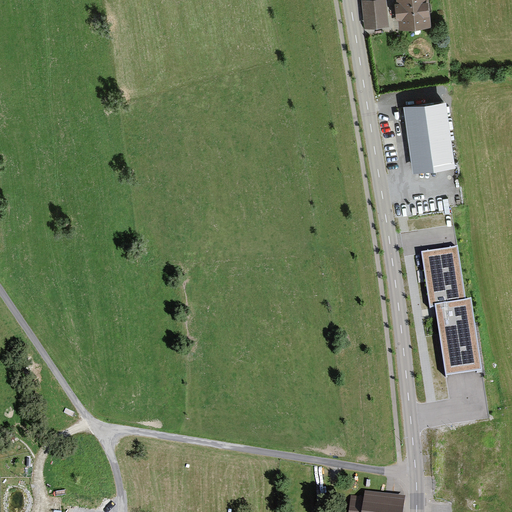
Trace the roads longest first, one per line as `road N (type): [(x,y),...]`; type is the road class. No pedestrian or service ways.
road 1 (tertiary): [(416,511),(409,400),(349,0)]
road 2 (track): [(98,431),(119,425),(415,471)]
road 3 (track): [(0,287),(98,431),(120,484),(122,511)]
